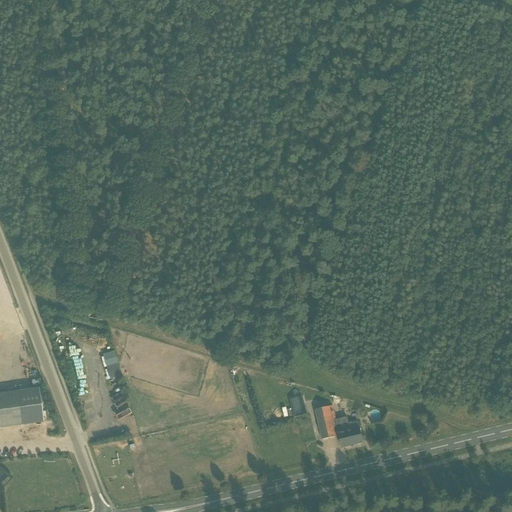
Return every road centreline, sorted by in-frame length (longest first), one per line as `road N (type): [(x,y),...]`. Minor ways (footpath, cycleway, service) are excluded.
road 1 (track): [(74,309),(461,425),(476,439)]
road 2 (tertiary): [(172,511),(511,430)]
road 3 (unclassified): [(101,511),(0,245)]
